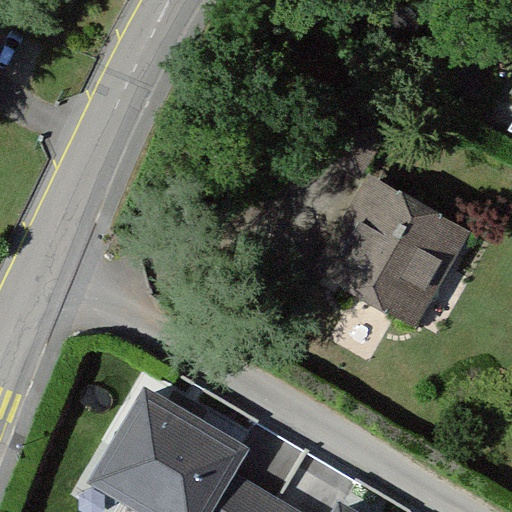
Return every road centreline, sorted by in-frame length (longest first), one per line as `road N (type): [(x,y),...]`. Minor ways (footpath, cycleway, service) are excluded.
road 1 (residential): [(44,270),(101,290),(464,511)]
road 2 (tertiary): [(44,270),(172,0)]
